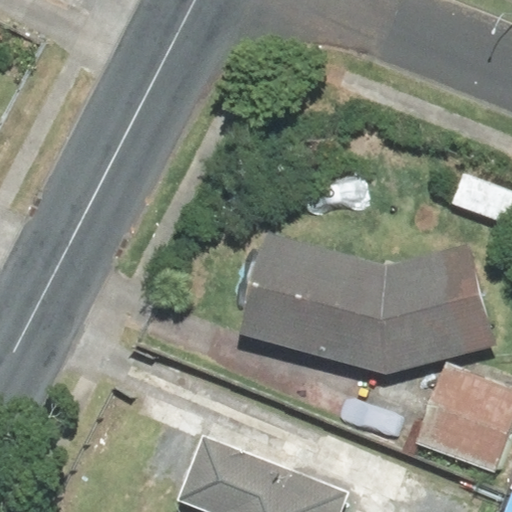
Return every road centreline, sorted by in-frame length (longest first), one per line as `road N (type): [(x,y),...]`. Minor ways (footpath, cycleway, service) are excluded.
road 1 (residential): [(199,0),(0,388)]
road 2 (residential): [(511,62),(357,0)]
